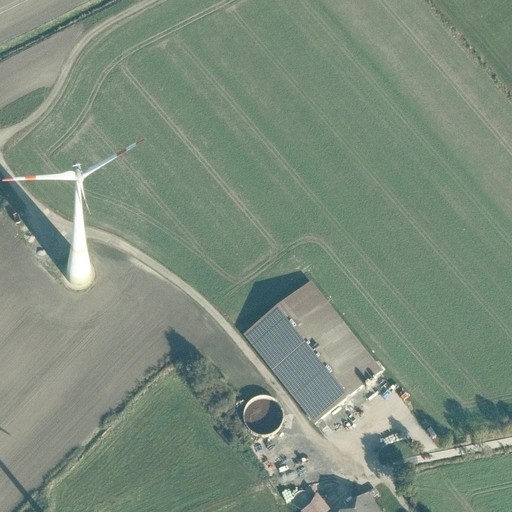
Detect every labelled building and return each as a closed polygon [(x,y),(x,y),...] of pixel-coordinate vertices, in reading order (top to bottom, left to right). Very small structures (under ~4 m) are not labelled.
[(244,338),(315,428),(383,375),(312,285),(244,338)] [(281,431),(282,429),(284,420),(282,411),(276,404),(268,401),(259,401),(251,405),(246,412),(244,421),(246,429),(251,436),(259,440),(268,440),(277,436),(281,431)] [(221,484),(224,493),(235,489),(232,480),(221,484)] [(392,511),(375,489),(345,511),(331,511),(318,495),(317,497),(311,506),(303,511),(392,511)] [(308,508),(311,505),(312,501),(311,497),(308,494),(305,492),(301,492),(297,494),(295,497),(294,501),(295,505),(297,508),(301,510),(305,510),(308,508)]
